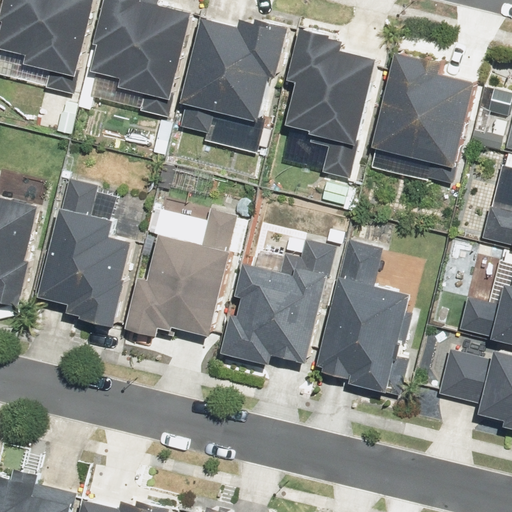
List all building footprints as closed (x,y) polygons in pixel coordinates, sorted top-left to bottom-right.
[(49,86),(79,94),(103,0),(12,0),(7,22),(12,24),(5,50),(35,58),(33,66),(53,71),(49,86)] [(144,109),(174,117),(199,15),(149,3),(150,0),(112,0),(102,46),(106,48),(100,74),(128,81),(126,89),(148,94),(144,109)] [(284,81),(297,29),(264,21),(263,26),(248,22),(247,29),(209,20),(184,126),(214,133),(219,113),(266,124),(277,79),(284,81)] [(326,172),(355,179),(362,148),(364,148),(385,62),(349,53),(352,43),(337,40),(337,37),(307,30),(295,82),(304,85),(293,127),(318,133),(317,137),(333,141),(326,172)] [(431,181),(458,187),(484,86),(446,76),(450,64),(430,59),(429,61),(403,55),(379,150),(436,164),(431,181)] [(0,298),(25,305),(37,260),(32,259),(46,205),(0,193),(0,192),(4,175),(0,173),(0,298)] [(86,317),(121,325),(132,278),(130,277),(138,240),(117,235),(120,219),(96,213),(103,185),(73,178),(56,250),(52,249),(47,269),(51,270),(45,296),(75,303),(73,311),(87,315),(86,317)] [(486,238),(511,244),(511,209),(494,205),(486,238)] [(179,326),(216,335),(237,250),(234,249),(242,215),(214,208),(206,243),(165,233),(154,278),(144,275),(131,328),(164,335),(166,327),(178,329),(179,326)] [(279,354),(313,362),(342,246),(310,238),(305,256),(288,252),(284,270),(249,261),(240,294),(248,296),(244,314),(236,312),(226,352),(277,364),(279,354)] [(355,382),(393,391),(417,293),(379,284),(388,247),(352,238),(321,364),(329,366),(328,371),(356,378),(355,382)] [(464,329),(511,340),(511,282),(505,304),(472,296),(464,329)] [(511,350),(500,348),(498,359),(454,348),(443,393),(486,404),(484,412),(511,419),(509,425),(511,426),(511,350)] [(0,511),(76,511),(81,492),(43,483),(46,473),(20,466),(18,476),(0,471),(0,511)] [(125,507),(90,498),(86,511),(176,511),(178,507),(143,498),(142,503),(127,499),(125,507)]
